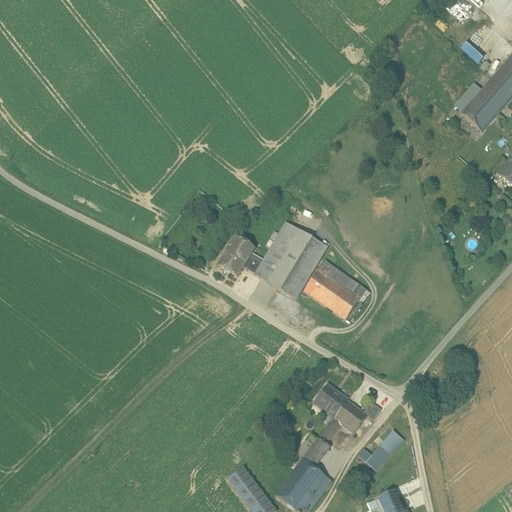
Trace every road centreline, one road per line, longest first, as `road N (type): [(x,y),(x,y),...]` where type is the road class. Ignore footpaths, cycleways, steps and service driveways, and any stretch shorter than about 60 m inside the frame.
road 1 (unclassified): [(511,265),(399,395),(193,271),(0,172)]
road 2 (track): [(399,395),(319,511)]
road 3 (track): [(399,395),(414,400),(429,511)]
